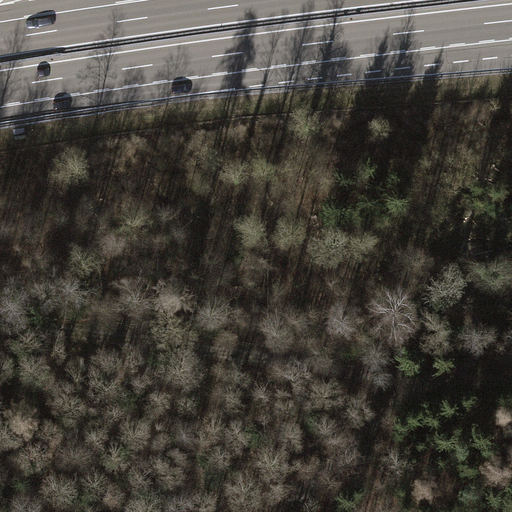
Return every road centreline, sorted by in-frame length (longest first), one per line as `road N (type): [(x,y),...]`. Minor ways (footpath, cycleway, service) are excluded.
road 1 (motorway): [(0,88),(511,21)]
road 2 (track): [(511,377),(447,380),(0,326)]
road 3 (motorway): [(286,0),(0,40)]
